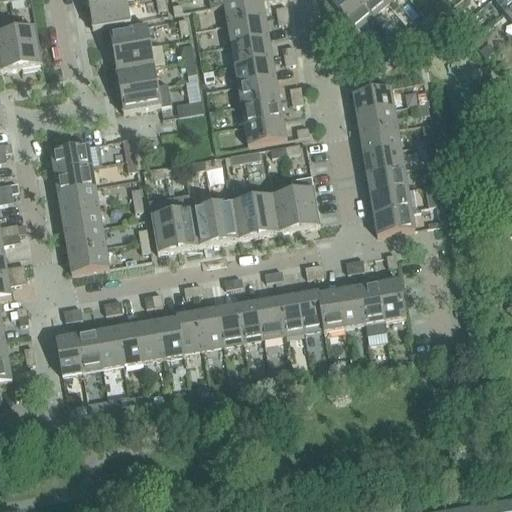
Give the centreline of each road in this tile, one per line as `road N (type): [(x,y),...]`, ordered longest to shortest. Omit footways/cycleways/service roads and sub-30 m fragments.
road 1 (residential): [(304,0),(314,70),(331,89),(358,254),(47,303),(15,112)]
road 2 (residential): [(15,112),(77,101),(56,0)]
road 3 (unknown): [(47,303),(41,426)]
